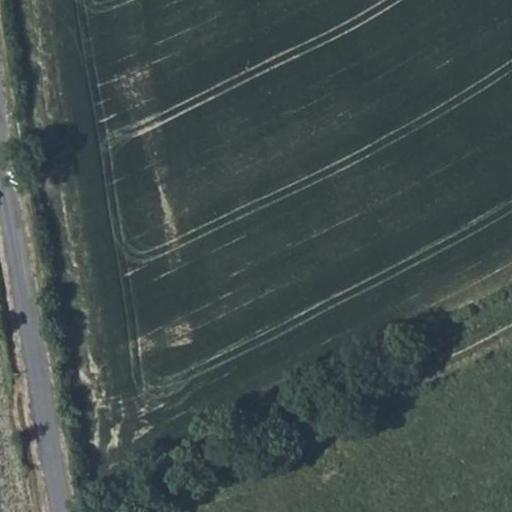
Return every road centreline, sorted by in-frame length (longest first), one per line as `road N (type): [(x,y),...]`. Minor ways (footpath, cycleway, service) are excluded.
road 1 (track): [(131,511),(511,309)]
road 2 (unclassified): [(55,511),(0,179)]
